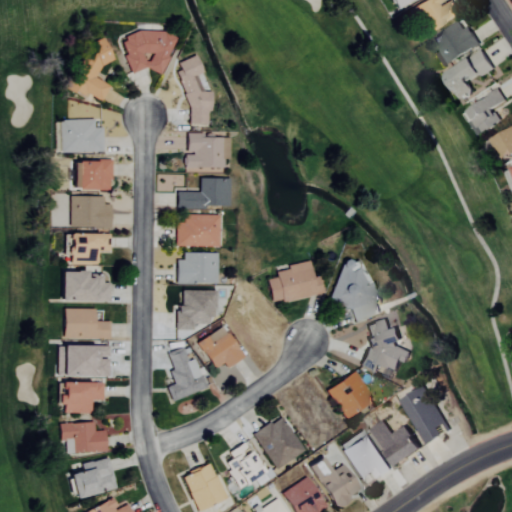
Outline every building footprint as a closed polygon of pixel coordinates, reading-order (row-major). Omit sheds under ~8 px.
[(388,0),(395,10),(410,0),(388,0)] [(422,0),(412,6),(427,32),(459,15),(450,0),(447,0),(443,3),(441,0),(422,0)] [(432,40),(448,65),(478,45),(463,20),(432,40)] [(157,76),(173,44),(132,23),(120,47),(126,50),(120,61),(133,68),(135,65),(157,76)] [(100,103),(107,85),(96,81),(106,55),(104,54),(108,46),(91,39),(69,90),(100,103)] [(442,74),(456,100),(472,92),(467,84),(493,70),(483,52),(442,74)] [(187,125),(205,125),(205,113),(209,112),(209,92),(201,92),(195,76),(201,73),(194,57),(173,65),(173,71),(182,95),(182,96),(187,110),(187,125)] [(479,136),(503,121),(495,108),(505,102),(499,91),(465,113),(479,136)] [(101,152),(101,128),(92,128),(92,121),(58,121),(58,153),(101,152)] [(511,128),(492,140),(504,162),(511,157),(511,128)] [(221,169),(221,160),(227,160),(227,136),(183,136),(183,168),(221,169)] [(109,162),(75,161),(74,191),(108,192),(109,162)] [(227,207),(227,179),(197,179),(196,192),(174,192),(174,210),(204,210),(204,206),(227,207)] [(67,228),(108,229),(109,205),(101,205),(101,198),(67,197),(67,228)] [(217,216),(182,216),(181,224),(176,224),(176,247),(216,248),(217,216)] [(107,235),(67,235),(67,265),(94,265),(94,252),(107,252),(107,235)] [(215,284),(215,254),(180,254),(181,261),(174,262),(174,285),(215,284)] [(327,300),(342,305),(352,325),(378,313),(373,303),(378,300),(370,284),(364,282),(359,272),(354,270),(349,261),(345,260),(340,262),(327,300)] [(270,305),(322,294),(318,277),(310,279),(307,264),(273,271),(274,279),(264,281),(270,305)] [(58,301),(107,303),(107,284),(100,283),(101,275),(84,275),(84,273),(59,272),(58,301)] [(190,331),(190,325),(211,326),(212,293),(177,291),(175,331),(190,331)] [(107,339),(108,322),(92,322),(92,310),(60,309),(60,339),(107,339)] [(365,327),(367,337),(366,341),(367,346),(359,367),(375,373),(378,365),(395,372),(398,364),(405,362),(409,352),(396,347),(399,339),(397,329),(388,331),(385,321),(365,327)] [(212,370),(221,364),(225,369),(242,359),(221,327),(195,344),(212,370)] [(106,348),(54,347),(53,377),(106,378),(106,348)] [(171,402),(206,389),(198,369),(196,370),(192,359),(186,362),(181,348),(165,354),(170,368),(166,369),(172,386),(166,388),(171,402)] [(371,401),(352,372),(324,391),(344,420),(371,401)] [(61,414),(87,414),(87,402),(100,402),(100,384),(55,385),(56,406),(61,406),(61,414)] [(424,447),(449,433),(425,387),(400,400),(424,447)] [(302,452),(279,417),(251,435),(273,470),(302,452)] [(421,450),(407,428),(393,437),(383,422),(370,430),(394,468),(421,450)] [(102,432),(91,432),(91,423),(56,424),(57,441),(71,440),(71,456),(103,455),(102,432)] [(376,479),(388,472),(367,435),(340,450),(358,481),(372,473),(376,479)] [(230,460),(222,465),(236,489),(261,475),(243,443),(226,453),(230,460)] [(113,490),(106,459),(79,465),(81,472),(67,476),(73,500),(113,490)] [(334,508),(357,493),(339,466),(329,473),(320,460),(307,469),(334,508)] [(195,511),(196,511),(224,500),(208,464),(180,477),(195,511)] [(318,511),(323,510),(306,478),(280,493),(290,511),(318,511)] [(283,511),(275,499),(255,511),(283,511)] [(84,511),(127,511),(125,505),(115,510),(111,501),(84,511)]
